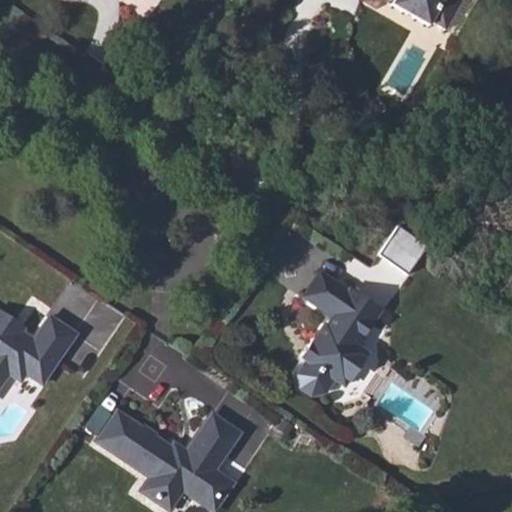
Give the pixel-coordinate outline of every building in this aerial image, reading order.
[(391,5),(428,26),(430,22),(445,30),(461,1),(459,0),(390,0),(393,1),(391,5)] [(321,324),(307,344),(311,346),(302,360),(293,374),(295,387),(309,396),(322,394),(331,380),(338,384),(349,369),(355,368),(362,357),(361,351),(357,349),(353,346),(361,335),(378,310),(349,290),(347,292),(319,273),(302,298),(330,317),(324,326),(321,324)] [(0,311),(0,316),(12,325),(8,331),(16,337),(19,332),(20,333),(24,328),(0,311)] [(0,384),(7,373),(19,381),(25,373),(40,384),(74,335),(48,317),(32,341),(20,333),(19,332),(16,337),(8,331),(12,325),(0,316),(0,384)] [(364,338),(361,335),(353,346),(357,349),(364,338)] [(311,346),(307,344),(298,357),(302,360),(311,346)] [(349,369),(338,384),(342,387),(355,368),(349,369)] [(181,488),(193,497),(198,489),(217,501),(229,484),(211,471),(237,434),(211,416),(185,453),(182,457),(170,449),(154,437),(156,434),(143,424),(140,428),(122,415),(114,416),(98,440),(151,476),(141,490),(167,507),(181,488)] [(173,445),(170,449),(182,457),(185,453),(173,445)] [(198,489),(193,497),(211,510),(217,501),(198,489)]
